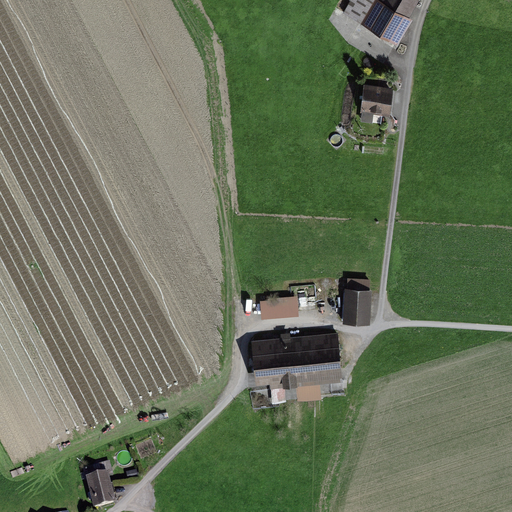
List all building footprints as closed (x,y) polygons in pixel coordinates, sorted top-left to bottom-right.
[(350,0),(343,13),(397,43),(421,0),(350,0)] [(393,87),(364,83),(360,111),(389,115),(393,87)] [(374,290),(347,289),(346,319),(372,320),(374,290)] [(296,298),(260,303),(262,321),(299,317),(296,298)] [(340,335),(254,345),(259,385),(271,383),(272,393),(346,385),(340,335)] [(110,475),(86,481),(93,511),(117,505),(110,475)]
